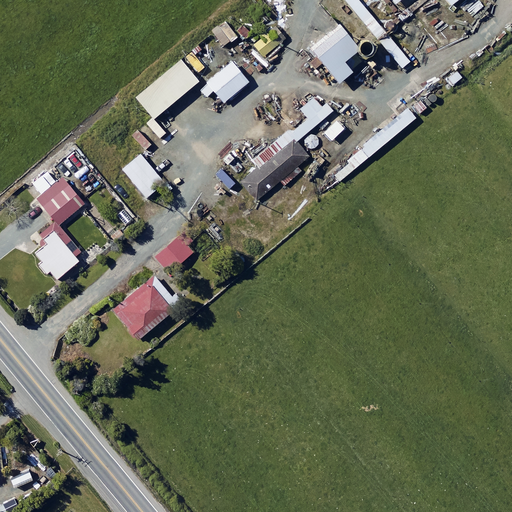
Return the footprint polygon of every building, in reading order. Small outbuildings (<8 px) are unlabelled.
[(386,33),(358,0),(344,0),(378,40),(386,33)] [(238,39),(227,22),(213,32),(225,48),(238,39)] [(361,53),(341,28),(312,52),(340,86),(353,75),(345,65),(361,53)] [(278,45),(268,34),(260,42),(255,47),(265,58),(278,45)] [(410,63),(388,36),(380,42),(403,69),(410,63)] [(207,67),(195,52),(189,57),(187,58),(199,74),(207,67)] [(200,83),(183,62),(138,99),(155,120),(200,83)] [(251,84),(234,64),(201,91),(207,98),(215,92),(225,105),(251,84)] [(290,132),(253,160),(259,168),(241,182),(256,201),(311,159),(297,141),(328,116),(315,99),(301,110),(310,120),(292,135),(290,132)] [(188,132),(176,117),(169,122),(182,137),(188,132)] [(156,120),(148,127),(159,140),(167,133),(156,120)] [(369,159),(362,150),(348,162),(350,165),(335,176),(340,182),(369,159)] [(166,184),(142,156),(124,170),(148,199),(166,184)] [(226,173),(223,170),(217,176),(221,180),(231,189),(237,183),(226,173)] [(58,182),(53,176),(43,185),(49,192),(38,200),(59,226),(85,205),(63,178),(58,182)] [(135,218),(126,209),(117,217),(126,226),(135,218)] [(41,266),(55,283),(83,260),(55,224),(41,236),(49,245),(37,255),(44,263),(41,266)] [(192,254),(179,238),(155,258),(169,274),(182,264),(192,254)] [(177,302),(155,277),(114,311),(140,341),(173,314),(181,307),(177,302)]
